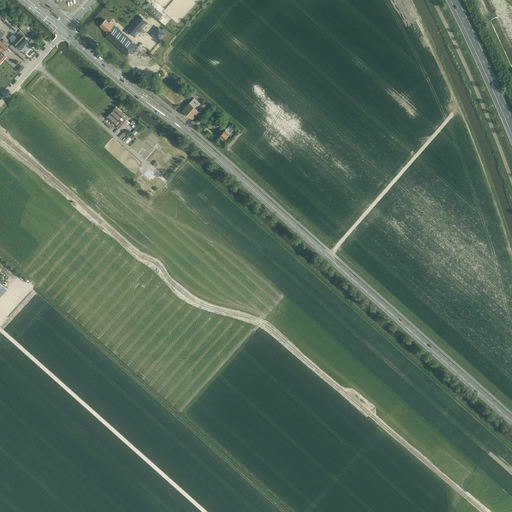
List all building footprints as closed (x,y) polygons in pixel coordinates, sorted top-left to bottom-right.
[(151,5),(147,9),(153,15),(156,12),(152,8),(153,7),(151,5)] [(140,16),(127,31),(132,36),(146,21),(140,16)] [(15,31),(17,29),(6,19),(4,21),(15,31)] [(131,54),(138,47),(115,26),(110,22),(109,23),(106,20),(100,26),(109,34),(106,37),(126,55),(129,52),(131,54)] [(34,40),(37,37),(25,26),(22,29),(28,34),(27,34),(34,40)] [(165,33),(161,30),(159,28),(154,34),(157,37),(157,38),(159,40),(165,33)] [(23,35),(23,36),(19,40),(17,38),(15,37),(14,36),(11,40),(11,41),(13,42),(13,43),(21,50),(29,41),(23,35)] [(24,46),(28,50),(33,44),(29,41),(24,46)] [(194,98),(190,103),(197,109),(198,107),(197,107),(200,104),(194,98)] [(190,103),(188,105),(187,104),(185,104),(184,106),(184,108),(182,111),(184,112),(184,113),(188,117),(189,116),(191,118),(193,119),(195,117),(199,112),(197,109),(190,103)] [(116,107),(113,111),(129,124),(130,123),(126,119),(127,118),(123,115),(124,114),(116,107)] [(205,115),(209,118),(215,112),(211,109),(205,115)] [(129,124),(113,111),(110,114),(118,121),(120,119),(122,121),(117,127),(120,130),(125,124),(127,126),(129,124)] [(118,121),(110,114),(106,118),(115,125),(116,124),(117,125),(119,123),(118,122),(118,121)] [(221,133),(218,136),(223,140),(230,133),(234,129),(230,125),(226,129),(222,133),(221,133)] [(0,297),(8,289),(0,281),(0,297)]
